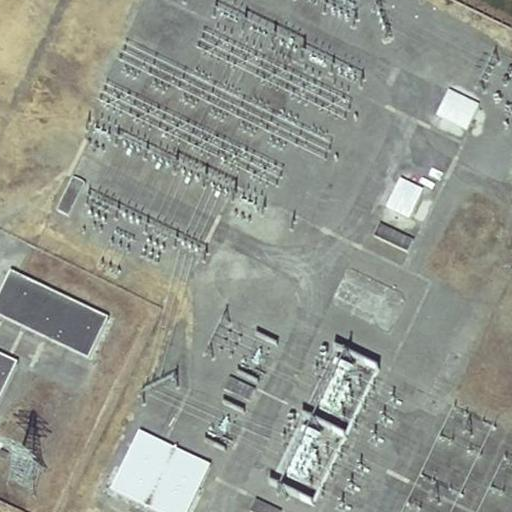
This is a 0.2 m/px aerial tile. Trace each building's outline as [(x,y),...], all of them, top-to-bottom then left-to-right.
[(449,93),(438,117),(468,131),(479,107),(449,93)] [(74,179),(57,211),(69,218),(86,185),(74,179)] [(401,181),(388,209),(409,220),(423,192),(401,181)] [(374,237),(408,254),(414,241),(380,225),(374,237)] [(109,322),(11,274),(0,296),(0,317),(90,361),(109,322)] [(339,463),(376,365),(331,348),(294,446),(339,463)] [(0,401),(17,366),(0,357),(0,401)] [(230,378),(224,390),(249,403),(256,391),(230,378)] [(187,511),(210,466),(141,433),(113,491),(155,511),(187,511)] [(11,483),(33,491),(40,472),(18,464),(11,483)] [(279,511),(256,501),(250,511),(279,511)]
